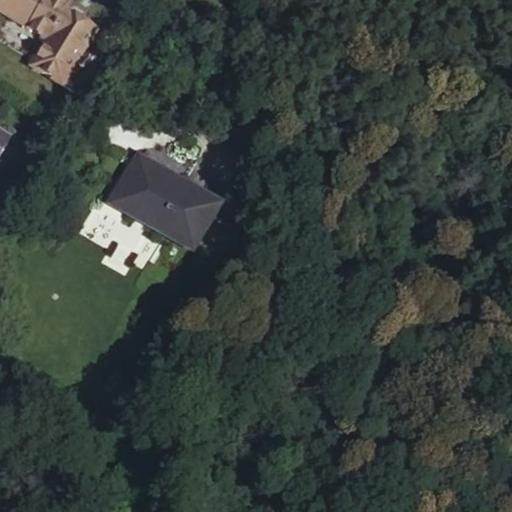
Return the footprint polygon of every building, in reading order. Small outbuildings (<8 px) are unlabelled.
[(0,0),(0,11),(45,39),(29,65),(59,83),(89,29),(75,22),(77,19),(63,10),(67,2),(63,0),(0,0)] [(82,11),(67,2),(63,10),(77,19),(82,11)] [(0,151),(8,138),(0,132),(0,151)] [(122,214),(184,254),(214,209),(135,156),(111,192),(129,204),(122,214)] [(104,202),(122,214),(129,204),(111,192),(104,202)]
